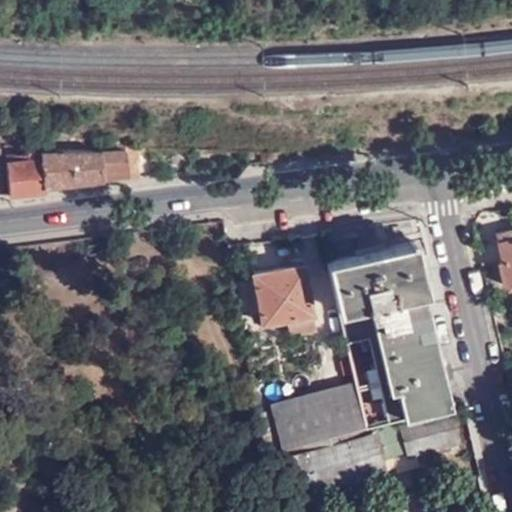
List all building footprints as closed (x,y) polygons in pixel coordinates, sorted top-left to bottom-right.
[(13,156),(15,193),(51,188),(50,184),(69,181),(63,144),(33,139),(33,154),(13,156)] [(63,144),(69,181),(135,173),(134,160),(143,159),(144,158),(144,147),(104,149),(63,144)] [(267,151),(269,161),(287,159),(287,150),(267,151)] [(135,173),(135,178),(145,177),(143,159),(134,160),(135,173)] [(511,231),(497,234),(509,287),(511,286),(511,231)] [(417,241),(330,258),(355,372),(366,418),(366,420),(371,419),(454,402),(417,241)] [(284,268),(256,272),(264,320),(315,312),(305,258),(283,260),(284,268)] [(270,389),(280,435),(366,418),(355,372),(270,389)] [(454,412),(403,422),(408,448),(459,437),(454,412)] [(280,435),(283,449),(373,430),(371,419),(366,420),(366,418),(280,435)] [(400,421),(381,424),(386,452),(406,448),(400,421)] [(373,430),(283,449),(293,482),(384,463),(377,429),(373,430)]
